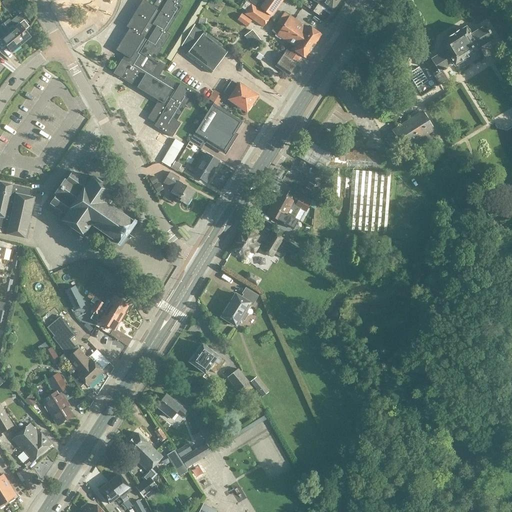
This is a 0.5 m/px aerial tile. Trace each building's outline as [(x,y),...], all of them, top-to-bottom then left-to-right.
[(122,60),(113,73),(121,78),(122,78),(137,87),(136,88),(137,88),(137,87),(158,101),(147,119),(155,124),(153,126),(172,137),(180,124),(175,121),(185,106),(189,109),(197,96),(198,96),(198,95),(180,84),(179,85),(166,77),(164,81),(158,77),(165,66),(159,62),(158,64),(153,61),(169,35),(170,35),(166,32),(182,6),(183,7),(183,6),(179,4),(181,0),(157,0),(154,6),(143,0),(126,27),(130,29),(116,50),(125,56),(122,60)] [(210,0),(207,6),(213,10),(219,1),(218,0),(210,0)] [(271,17),(283,0),(264,0),(259,8),(271,17)] [(320,0),(319,2),(313,12),(322,18),(326,12),(321,9),(323,5),(331,11),(331,12),(339,0),(320,0)] [(251,5),(247,11),(245,14),(263,27),(270,18),(251,5)] [(10,32),(22,45),(31,37),(23,28),(28,24),(20,15),(11,22),(16,27),(10,32)] [(237,20),(247,27),(251,21),(241,15),(237,20)] [(300,45),(310,51),(321,35),(308,26),(307,28),(290,16),(283,26),(301,38),(299,40),(302,43),(300,45)] [(283,26),(282,27),(277,23),(271,31),(275,34),(275,36),(280,40),(282,38),(291,44),(276,66),(289,75),(297,62),(301,56),(305,59),(310,51),(300,45),(302,43),(299,40),(301,38),(283,26)] [(210,75),(228,52),(194,26),(181,48),(188,53),(185,56),(210,75)] [(448,38),(440,42),(445,51),(426,63),(434,77),(440,73),(439,72),(453,63),(454,65),(479,50),(478,48),(493,38),(491,35),(493,34),(489,28),(487,29),(485,26),(471,35),(470,33),(471,32),(471,31),(471,30),(470,29),(468,28),(467,29),(466,27),(459,31),(453,30),(448,33),(448,38)] [(22,45),(10,32),(5,36),(0,31),(0,30),(0,46),(4,43),(12,53),(22,45)] [(254,50),(263,43),(252,30),(244,37),(254,50)] [(231,82),(227,88),(223,93),(231,98),(230,100),(246,111),(247,110),(248,110),(252,105),(251,105),(256,96),(245,89),(246,88),(242,85),(241,86),(240,85),(238,87),(231,82)] [(209,98),(218,102),(222,94),(213,89),(209,98)] [(235,134),(236,133),(242,122),(231,115),(213,104),(194,134),(206,142),(225,153),(236,135),(235,134)] [(412,119),(423,136),(433,130),(422,113),(412,119)] [(412,119),(394,131),(405,148),(423,136),(412,119)] [(301,156),(315,162),(321,148),(307,142),(301,156)] [(170,167),(174,161),(180,151),(171,146),(162,162),(170,167)] [(378,164),(378,153),(349,152),(349,162),(378,164)] [(219,162),(206,154),(193,174),(207,183),(219,162)] [(175,162),(171,169),(177,172),(181,165),(175,162)] [(145,170),(147,175),(155,172),(153,167),(145,170)] [(113,190),(102,183),(94,177),(93,176),(92,178),(88,183),(73,172),(66,181),(65,180),(55,194),(57,195),(50,204),(66,215),(63,220),(62,221),(63,222),(82,235),(83,236),(89,230),(94,231),(96,228),(119,244),(119,243),(120,243),(134,223),(133,223),(134,222),(111,206),(114,203),(108,199),(113,192),(113,193),(114,191),(113,190)] [(180,179),(170,173),(164,183),(174,189),(171,193),(176,196),(175,198),(186,206),(195,192),(178,181),(180,179)] [(155,177),(150,181),(158,192),(164,188),(155,177)] [(13,184),(0,181),(0,232),(2,233),(4,226),(8,227),(6,235),(26,239),(35,197),(27,196),(28,189),(30,190),(30,189),(12,185),(13,184)] [(295,217),(300,208),(295,205),(296,203),(279,194),(271,208),(285,215),(287,213),(295,217)] [(296,203),(295,205),(300,208),(305,211),(308,206),(311,201),(311,200),(301,194),(296,203)] [(285,215),(271,208),(268,215),(294,229),(299,221),(294,218),(295,217),(287,213),(285,215)] [(273,234),(265,248),(254,241),(257,237),(251,234),(252,233),(248,231),(248,232),(245,230),(232,250),(234,251),(234,252),(236,253),(237,253),(237,255),(241,257),(241,256),(244,257),(248,250),(254,254),(258,248),(272,257),(283,240),(273,234)] [(296,256),(300,250),(286,241),(282,247),(296,256)] [(99,277),(103,270),(100,268),(95,274),(99,277)] [(257,286),(260,280),(249,273),(245,279),(257,286)] [(84,305),(75,286),(66,291),(75,309),(84,305)] [(100,286),(91,302),(95,305),(102,309),(102,308),(104,305),(102,304),(106,297),(109,291),(100,286)] [(241,298),(235,294),(230,304),(231,304),(228,309),(227,308),(221,317),(236,326),(240,319),(244,321),(249,314),(245,312),(249,304),(252,306),(258,296),(246,288),(242,294),(243,295),(241,298)] [(106,297),(102,304),(104,305),(102,308),(120,319),(121,318),(122,319),(125,314),(124,314),(129,305),(120,300),(120,298),(115,295),(114,296),(111,300),(106,297)] [(92,309),(92,310),(96,313),(99,314),(102,309),(95,305),(92,309)] [(96,313),(92,319),(99,323),(99,322),(114,330),(115,329),(116,329),(119,324),(118,324),(120,319),(102,308),(102,309),(99,314),(96,313)] [(86,323),(91,317),(87,314),(82,320),(86,323)] [(102,371),(91,360),(92,359),(88,355),(86,357),(76,345),(74,345),(69,339),(76,334),(61,316),(47,327),(54,336),(52,337),(64,352),(60,357),(78,389),(79,388),(76,384),(81,380),(88,386),(102,371)] [(205,374),(209,369),(216,374),(225,361),(202,344),(189,362),(205,374)] [(59,361),(51,348),(44,352),(52,365),(59,361)] [(237,391),(239,391),(249,382),(238,369),(227,378),(237,391)] [(60,392),(67,388),(58,373),(48,380),(55,392),(42,400),(58,425),(63,422),(64,422),(66,421),(65,420),(73,416),(64,402),(66,401),(60,392)] [(261,384),(256,377),(250,382),(256,388),(261,384)] [(29,406),(35,401),(30,395),(24,400),(29,406)] [(176,412),(181,416),(185,411),(180,407),(181,407),(166,395),(156,407),(171,418),(176,412)] [(6,415),(0,418),(0,432),(1,434),(13,426),(6,415)] [(30,424),(21,432),(33,445),(37,442),(45,451),(51,445),(38,430),(37,431),(30,424)] [(33,445),(21,432),(12,440),(32,462),(45,451),(37,442),(33,445)] [(130,441),(155,465),(162,458),(147,443),(148,443),(138,433),(130,441)] [(223,441),(225,445),(233,441),(230,437),(223,441)] [(142,478),(145,481),(149,478),(151,480),(156,475),(151,469),(155,465),(130,441),(123,448),(148,472),(142,478)] [(206,444),(193,452),(199,460),(211,452),(206,444)] [(199,460),(193,452),(181,459),(187,468),(199,460)] [(175,469),(183,465),(177,456),(170,461),(175,469)] [(0,505),(17,495),(3,473),(0,475),(0,505)] [(111,481),(108,482),(109,483),(109,484),(119,496),(118,496),(122,501),(123,502),(122,503),(127,510),(132,506),(127,500),(128,499),(125,495),(131,491),(129,488),(119,474),(117,476),(117,475),(112,478),(113,479),(111,481)] [(145,481),(136,488),(143,498),(157,487),(151,480),(149,478),(145,481)] [(98,491),(108,504),(115,499),(118,504),(122,501),(118,496),(119,496),(109,484),(109,483),(108,482),(104,486),(103,484),(97,488),(99,490),(98,491)] [(145,511),(139,500),(133,503),(137,511),(145,511)]
